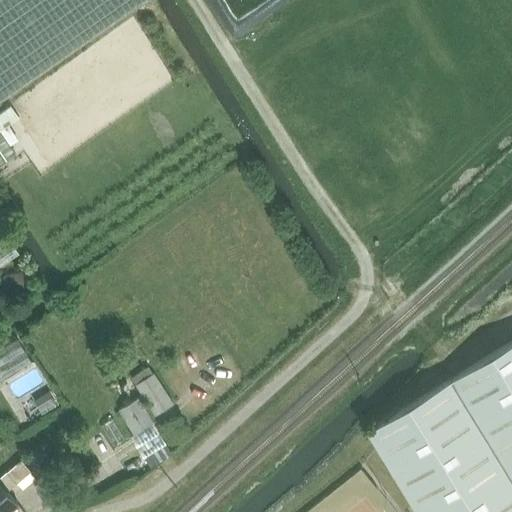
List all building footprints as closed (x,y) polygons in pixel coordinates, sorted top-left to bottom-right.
[(0,0),(0,102),(148,0),(0,0)] [(0,112),(0,164),(0,165),(18,153),(1,129),(20,116),(12,104),(0,112)] [(0,259),(14,249),(7,238),(0,243),(0,259)] [(417,511),(511,511),(511,342),(368,431),(417,511)] [(148,371),(130,382),(150,414),(167,403),(148,371)] [(137,394),(113,406),(126,432),(123,434),(136,458),(163,445),(137,394)] [(0,511),(8,511),(18,503),(8,491),(32,470),(22,459),(0,477),(0,511)]
